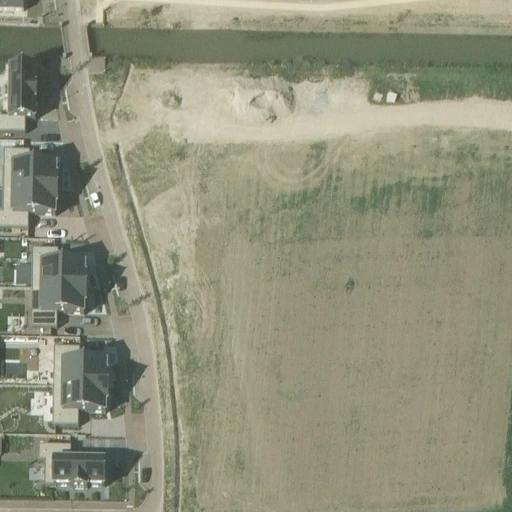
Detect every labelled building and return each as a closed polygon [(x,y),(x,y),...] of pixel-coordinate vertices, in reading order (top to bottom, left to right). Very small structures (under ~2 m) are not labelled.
[(0,0),(0,13),(23,13),(23,0),(0,0)] [(0,119),(0,135),(25,136),(25,122),(35,122),(35,105),(36,105),(36,89),(36,72),(10,71),(9,120),(0,119)] [(4,153),(3,193),(57,193),(58,179),(56,179),(56,168),(29,168),(30,154),(4,153)] [(0,216),(0,231),(28,232),(28,218),(55,218),(55,208),(57,208),(57,193),(3,193),(3,216),(0,216)] [(32,252),(32,291),(86,292),(86,278),(85,278),(85,267),(58,267),(58,252),(32,252)] [(32,291),(31,330),(57,331),(57,317),(84,317),(84,307),(86,307),(86,292),(32,291)] [(54,350),(53,390),(108,391),(108,376),(106,376),(106,366),(80,365),(80,351),(54,350)] [(53,390),(53,429),(78,429),(79,415),(105,416),(106,405),(107,405),(108,391),(53,390)] [(39,448),(38,464),(45,464),(44,489),(70,489),(70,491),(87,492),(87,489),(104,490),(104,464),(71,463),(71,449),(39,448)]
